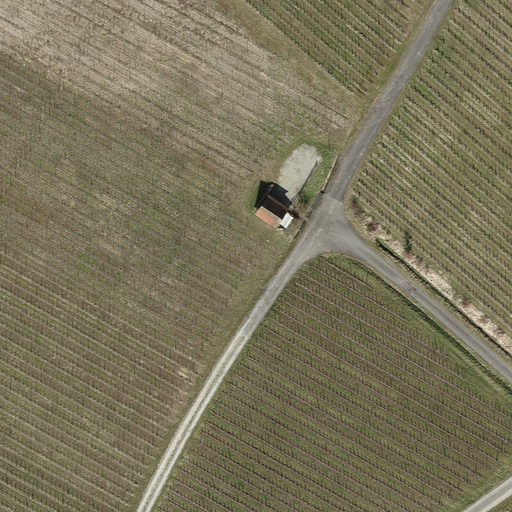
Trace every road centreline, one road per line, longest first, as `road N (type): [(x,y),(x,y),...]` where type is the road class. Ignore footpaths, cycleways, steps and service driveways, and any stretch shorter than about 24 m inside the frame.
road 1 (track): [(139,511),(242,333),(327,211),(439,0)]
road 2 (track): [(327,211),(511,371)]
